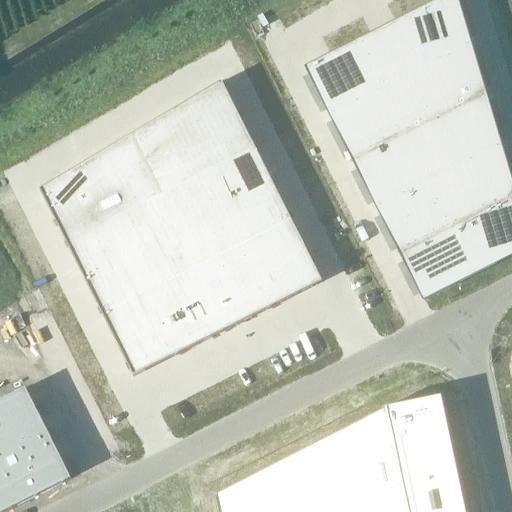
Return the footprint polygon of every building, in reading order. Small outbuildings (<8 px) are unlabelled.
[(511,182),(457,0),(443,0),(307,69),(424,301),(511,256),(511,182)] [(223,82),(40,190),(134,378),(323,283),(223,82)] [(0,348),(0,401),(21,391),(0,348)] [(0,511),(6,511),(72,479),(63,462),(45,425),(27,388),(21,391),(0,401),(0,511)] [(386,410),(216,497),(218,511),(466,511),(442,396),(385,408),(386,410)]
